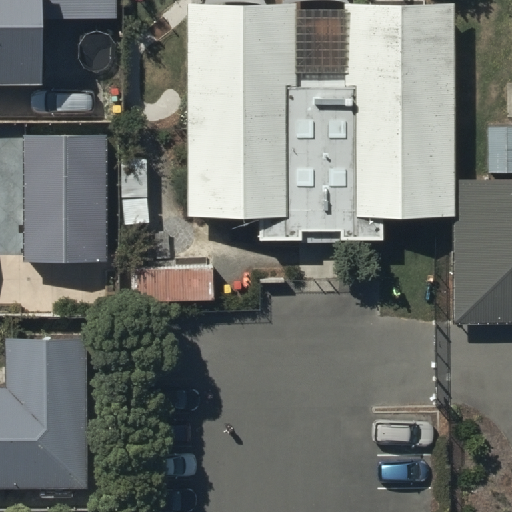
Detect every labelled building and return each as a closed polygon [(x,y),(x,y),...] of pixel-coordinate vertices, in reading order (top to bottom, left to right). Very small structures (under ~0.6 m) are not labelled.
[(0,0),(0,84),(41,84),(40,18),(116,18),(115,0),(0,0)] [(294,10),(185,10),(186,223),(258,223),(258,249),(381,248),(381,224),(453,223),(451,10),(339,11),(339,17),(294,18),(294,10)] [(105,141),(24,141),(24,268),(106,268),(105,141)] [(511,204),(472,205),(472,330),(511,329),(511,204)] [(0,494),(85,494),(84,344),(6,344),(7,393),(0,392),(0,494)]
